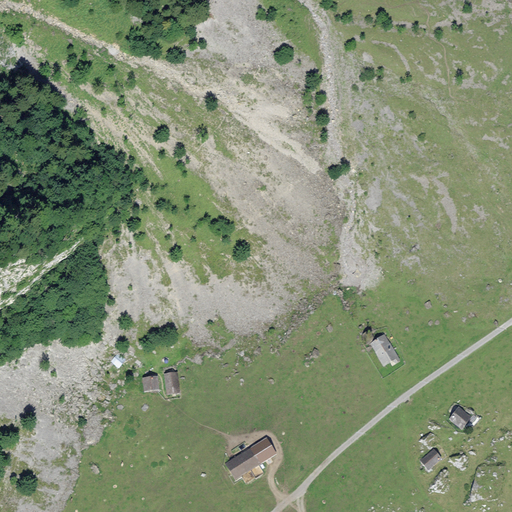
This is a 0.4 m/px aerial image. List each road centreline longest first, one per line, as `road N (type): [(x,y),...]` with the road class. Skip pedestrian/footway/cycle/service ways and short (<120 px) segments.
road 1 (track): [(275,511),(405,395),(511,320)]
road 2 (track): [(230,437),(268,433),(281,457),(269,478),(275,490),(293,495)]
